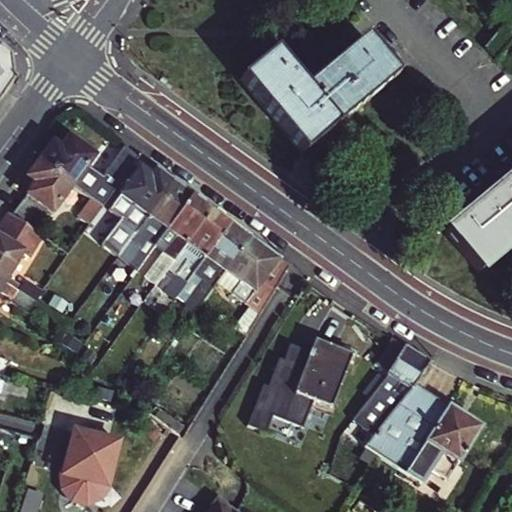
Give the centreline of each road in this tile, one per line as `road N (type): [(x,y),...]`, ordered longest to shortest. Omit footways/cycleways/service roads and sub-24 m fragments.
road 1 (tertiary): [(336,251),(63,58)]
road 2 (residential): [(511,104),(336,251)]
road 3 (tertiary): [(511,354),(425,312),(336,251)]
